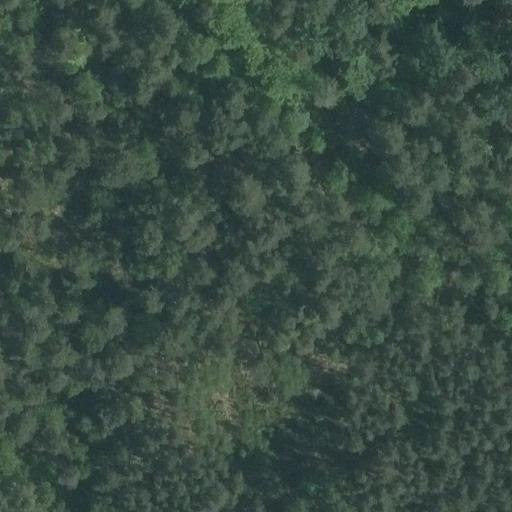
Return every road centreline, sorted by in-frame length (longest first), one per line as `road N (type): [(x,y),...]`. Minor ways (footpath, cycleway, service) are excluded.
road 1 (track): [(318,103),(511,268)]
road 2 (track): [(191,0),(318,103)]
road 3 (track): [(318,103),(402,0)]
